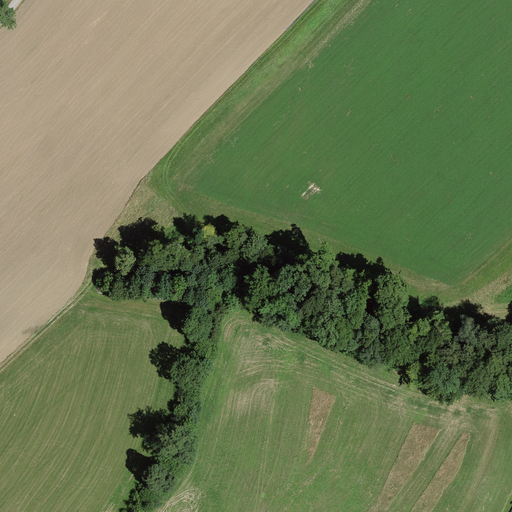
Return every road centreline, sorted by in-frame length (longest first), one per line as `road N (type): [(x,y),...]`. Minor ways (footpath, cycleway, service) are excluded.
road 1 (track): [(0,370),(110,262),(171,221)]
road 2 (motorway): [(511,397),(441,511)]
